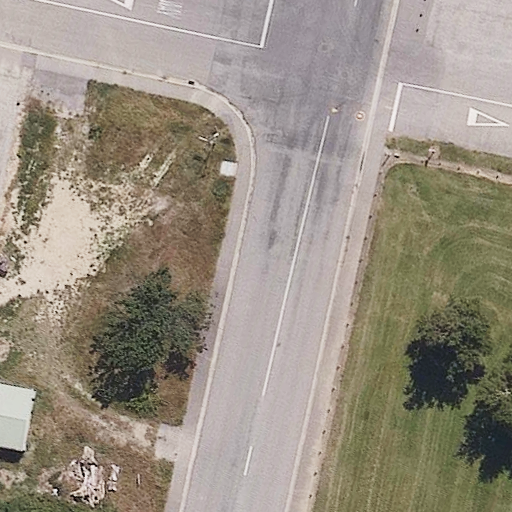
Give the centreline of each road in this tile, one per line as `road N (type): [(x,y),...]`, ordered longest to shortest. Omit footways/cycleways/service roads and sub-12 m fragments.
road 1 (residential): [(342,63),(240,511)]
road 2 (residential): [(342,63),(44,0)]
